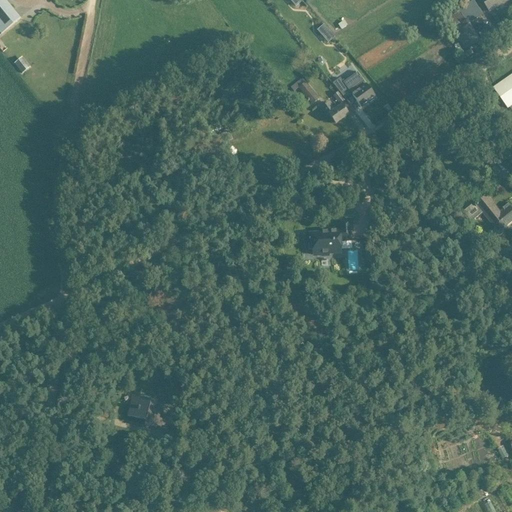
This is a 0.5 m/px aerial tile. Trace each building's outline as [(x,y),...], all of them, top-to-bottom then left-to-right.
[(20,19),(4,0),(0,0),(0,33),(1,34),(20,19)] [(482,0),(484,2),(489,11),(506,0),(482,0)] [(482,15),(474,2),(447,18),(465,49),(480,40),(470,23),(482,15)] [(443,25),(439,28),(445,37),(449,35),(443,25)] [(20,59),(14,64),(22,73),(28,69),(20,59)] [(326,63),(320,68),(330,78),(335,74),(326,63)] [(340,78),(332,83),(342,95),(348,90),(355,99),(360,107),(366,103),(368,102),(369,103),(375,98),(370,90),(363,80),(357,72),(343,82),(340,78)] [(508,109),(511,106),(511,75),(494,88),(508,109)] [(292,87),(291,89),(294,92),(298,88),(298,89),(312,105),(319,99),(305,83),(302,79),(292,87)] [(339,104),(344,100),(338,93),(333,97),(339,104)] [(329,115),(330,116),(335,124),(348,115),(341,105),(334,110),(328,102),(321,107),(327,116),(329,115)] [(511,150),(511,149),(502,157),(511,168),(511,150)] [(486,197),(477,205),(475,202),(463,212),(468,218),(480,208),(495,227),(494,230),(493,232),(494,234),(496,235),(497,236),(500,237),(502,236),(503,234),(504,231),(503,229),(511,222),(511,208),(509,205),(500,213),(486,197)] [(311,250),(312,254),(341,252),(340,240),(352,239),(351,221),(338,222),(338,230),(327,230),(327,233),(307,235),(307,250),(311,250)] [(501,249),(494,255),(503,267),(511,261),(501,249)] [(132,396),(127,416),(145,421),(144,425),(153,427),(158,428),(166,430),(169,421),(165,420),(165,419),(159,418),(159,415),(166,417),(167,409),(150,405),(150,401),(142,399),(132,396)]
